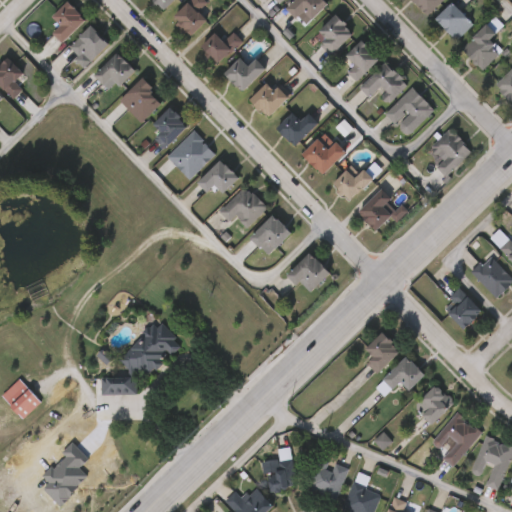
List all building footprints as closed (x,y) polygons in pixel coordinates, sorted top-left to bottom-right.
[(71,0),(89,17),(66,41),(55,31),(63,23),(54,15),(69,0),(71,0)] [(153,6),(159,0),(138,0),(128,9),(147,29),(162,15),(153,6)] [(155,0),(175,0),(166,10),(155,0)] [(201,10),(210,19),(194,35),(176,16),(192,0),(206,0),(209,3),(201,10)] [(251,11),(260,20),(281,0),(251,0),(257,6),(251,11)] [(327,0),(329,1),(313,17),(305,9),(297,17),(286,7),(293,0),(327,0)] [(439,0),(424,16),(408,0),(439,0)] [(297,39),(313,23),(292,2),(268,26),(279,37),(287,29),(297,39)] [(469,24),(452,41),(430,19),(447,2),(469,24)] [(181,28),(190,20),(180,10),(154,34),(173,55),(191,39),(181,28)] [(325,36),(319,30),(336,12),(355,30),(331,55),(319,43),(325,36)] [(43,42),(35,50),(46,61),(69,37),(49,18),(34,34),(43,42)] [(496,33),(488,41),(500,53),(482,71),(460,49),(487,23),(496,33)] [(71,47),(93,24),(112,43),(89,65),(71,47)] [(226,40),(234,32),(243,41),(221,63),(203,45),(217,31),(226,40)] [(355,64),(345,54),(361,37),(380,57),(357,80),(348,71),(355,64)] [(66,86),(92,63),(74,42),(51,63),(61,74),(58,77),(66,86)] [(206,59),(196,49),(182,65),(201,83),(224,58),(215,49),(206,59)] [(96,76),(120,51),(139,70),(114,94),(96,76)] [(17,81),(24,88),(14,98),(0,82),(0,66),(11,56),(26,73),(17,81)] [(245,92),(226,73),(242,57),(251,66),(259,58),(269,68),(245,92)] [(407,85),(388,100),(378,88),(368,96),(358,84),(387,60),(407,85)] [(511,107),(491,86),(510,66),(511,67),(511,107)] [(104,103),(119,89),(100,70),(76,92),(90,107),(99,98),(104,103)] [(224,109),(248,86),(238,75),(230,83),(222,75),(206,90),(224,109)] [(141,123),(121,100),(146,78),(166,101),(141,123)] [(251,99),(272,78),(291,98),(270,118),(251,99)] [(406,135),(396,124),(384,112),(412,85),(434,107),(406,135)] [(101,117),(123,140),(143,121),(131,108),(135,105),(125,94),(101,117)] [(232,117),(252,137),(275,113),(262,101),(256,107),(248,99),(232,117)] [(161,132),(155,125),(172,107),(190,125),(166,150),(154,139),(161,132)] [(319,122),(295,146),(276,127),(293,110),(302,119),(309,112),(319,122)] [(135,142),(143,149),(136,156),(147,166),(170,142),(151,124),(135,142)] [(430,147),(450,127),(472,149),(445,176),(435,166),(442,159),(430,147)] [(258,143),(274,163),(284,156),(278,148),(286,142),(276,129),(258,143)] [(191,180),(168,157),(195,131),(217,153),(191,180)] [(329,147),(337,140),(347,150),(322,174),(302,153),(319,136),(329,147)] [(198,171),(176,148),(149,173),(171,197),(198,171)] [(226,194),(217,185),(210,193),(200,182),(223,159),(242,178),(226,194)] [(373,177),(352,200),(333,181),(346,167),(356,176),(364,168),(373,177)] [(197,202),(206,210),(222,194),(203,176),(180,200),(190,210),(197,202)] [(269,208),(248,228),(236,217),(231,223),(220,213),(247,186),(269,208)] [(407,210),(396,222),(389,217),(378,230),(357,212),(377,189),(396,205),(398,203),(407,210)] [(211,239),(217,233),(229,245),(249,226),(228,203),(201,228),(211,239)] [(251,238),(275,214),(293,233),(269,256),(251,238)] [(263,240),(255,231),(232,254),(249,272),(257,265),(247,255),(263,240)] [(511,246),(511,267),(497,247),(507,239),(511,246)] [(333,273),(317,290),(305,278),(299,285),(289,275),(312,252),(333,273)] [(511,280),(494,298),(469,274),(487,256),(511,280)] [(479,311),(461,329),(439,307),(457,289),(479,311)] [(397,350),(374,374),(362,362),(367,357),(361,350),(379,332),(397,350)] [(119,400),(119,411),(84,411),(84,395),(115,395),(109,389),(113,386),(103,376),(143,339),(166,364),(126,401),(122,397),(119,400)] [(421,376),(405,391),(397,383),(389,391),(378,381),(402,356),(421,376)] [(430,424),(411,406),(432,385),(450,404),(430,424)] [(4,435),(0,430),(0,394),(1,394),(23,418),(4,435)] [(439,456),(443,451),(431,442),(455,412),(481,433),(453,468),(439,456)] [(511,446),(511,452),(499,491),(486,486),(493,465),(485,463),(480,477),(471,474),(484,436),(511,446)] [(293,488),(266,491),(265,481),(271,481),(270,465),(279,464),(277,450),(289,449),(293,488)] [(347,470),(334,500),(306,488),(318,458),(347,470)] [(341,511),(354,472),(368,477),(364,490),(378,495),(372,511),(341,511)] [(233,492),(239,499),(252,488),(269,508),(264,511),(231,511),(222,501),(233,492)] [(402,511),(384,511),(389,497),(405,503),(402,511)]
